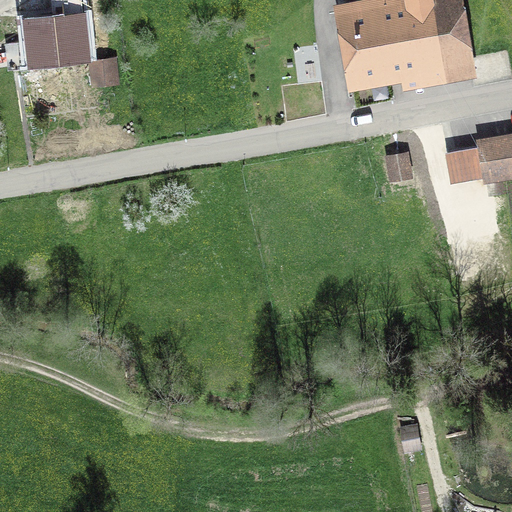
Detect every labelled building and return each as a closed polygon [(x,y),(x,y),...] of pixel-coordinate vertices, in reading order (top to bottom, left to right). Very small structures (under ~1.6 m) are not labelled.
[(51,56),(89,52),(84,0),(51,0),(53,18),(27,20),(28,38),(5,40),(7,68),(52,64),(51,56)] [(473,59),(462,0),(381,0),(340,7),(354,81),(473,59)] [(113,58),(95,60),(97,80),(116,78),(113,58)] [(511,171),(511,127),(475,133),(477,142),(445,147),(450,178),(482,173),(483,177),(511,171)] [(413,174),(408,148),(385,152),(390,178),(413,174)] [(413,449),(423,447),(417,420),(399,424),(408,470),(417,468),(413,449)]
